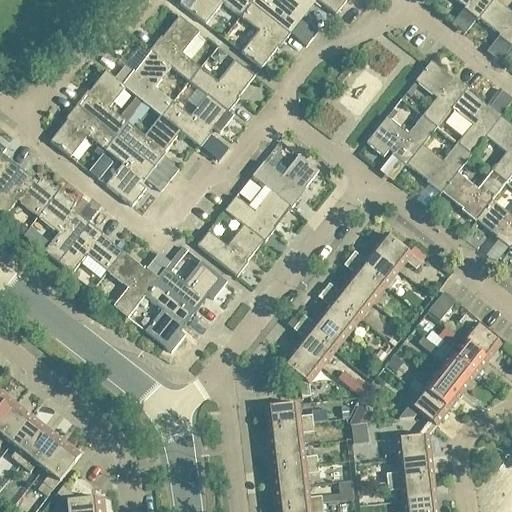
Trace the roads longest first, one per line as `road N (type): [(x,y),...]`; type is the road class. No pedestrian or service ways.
road 1 (residential): [(273,107),(226,167),(199,181),(153,235),(40,147),(10,107)]
road 2 (residential): [(221,361),(364,181)]
road 3 (residential): [(0,345),(109,431),(130,469),(137,511)]
road 4 (tertiary): [(168,413),(0,279)]
road 5 (residential): [(511,300),(364,181)]
road 6 (residential): [(10,107),(155,0)]
road 7 (residential): [(401,0),(374,32),(315,54),(273,107)]
road 8 (residential): [(239,511),(221,361)]
road 9 (residential): [(511,86),(402,0)]
road 10 (residential): [(510,408),(459,446),(468,511)]
